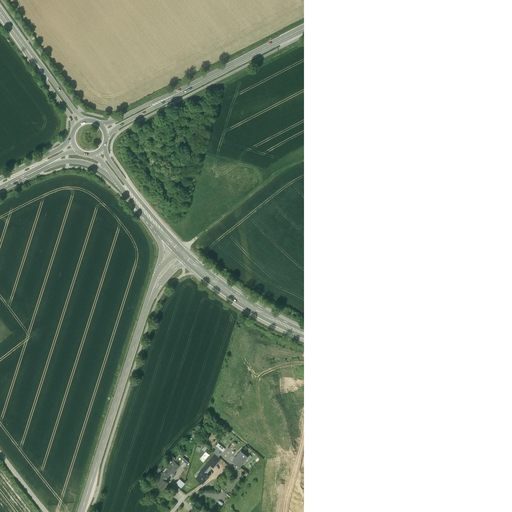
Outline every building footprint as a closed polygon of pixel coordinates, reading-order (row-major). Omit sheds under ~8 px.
[(198,441),(196,450),(200,451),(201,448),(204,451),(207,448),(198,441)] [(225,448),(218,443),(212,450),(219,456),(225,448)] [(248,457),(241,451),(233,461),(240,467),(248,457)] [(213,458),(202,470),(206,474),(213,467),(214,467),(218,463),(213,458)] [(181,466),(174,461),(172,464),(178,469),(181,466)] [(172,464),(163,474),(167,478),(171,473),(173,474),(178,469),(172,464)] [(206,474),(202,470),(200,472),(201,473),(197,478),(203,483),(209,477),(206,474)] [(167,478),(163,474),(159,478),(160,479),(156,484),(162,489),(168,483),(166,482),(168,479),(167,478)] [(180,477),(176,482),(181,487),(185,482),(180,477)]
